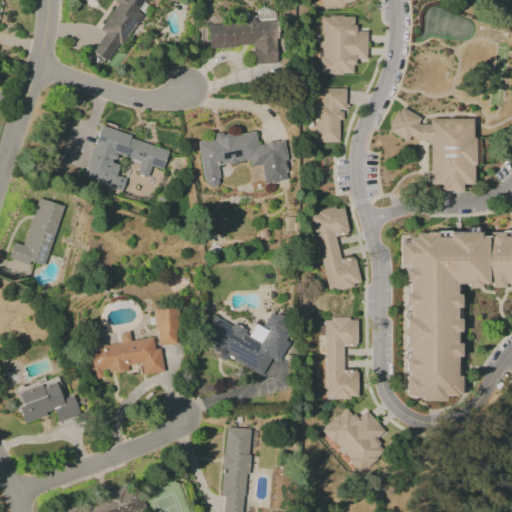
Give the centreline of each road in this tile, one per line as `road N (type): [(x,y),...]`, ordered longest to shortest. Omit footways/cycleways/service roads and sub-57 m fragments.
road 1 (residential): [(511,350),(467,415),(449,423),(411,420),(388,395),(380,264),(358,155),(392,68),(396,0)]
road 2 (residential): [(47,0),(40,66),(0,184),(21,511)]
road 3 (residential): [(182,419),(161,436),(17,493)]
road 4 (residential): [(191,93),(134,99),(40,66)]
road 5 (residential): [(369,222),(415,207),(478,203),(511,181)]
